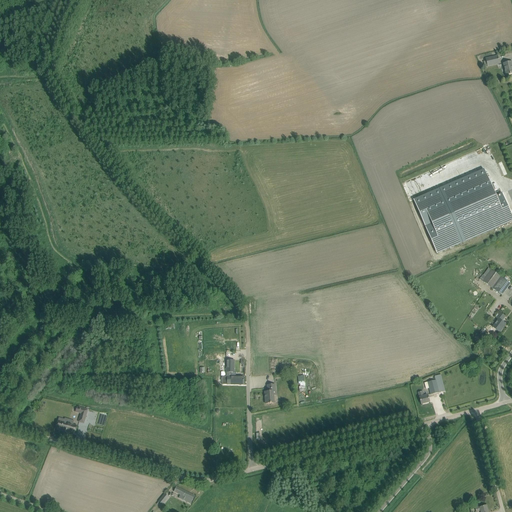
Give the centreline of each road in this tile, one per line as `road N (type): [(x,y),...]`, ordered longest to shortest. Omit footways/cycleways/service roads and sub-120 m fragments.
road 1 (track): [(239,306),(56,87),(52,68),(81,0)]
road 2 (unclassified): [(0,424),(187,478),(251,469)]
road 3 (unclassified): [(251,469),(425,424)]
road 4 (unclassified): [(251,469),(239,306)]
